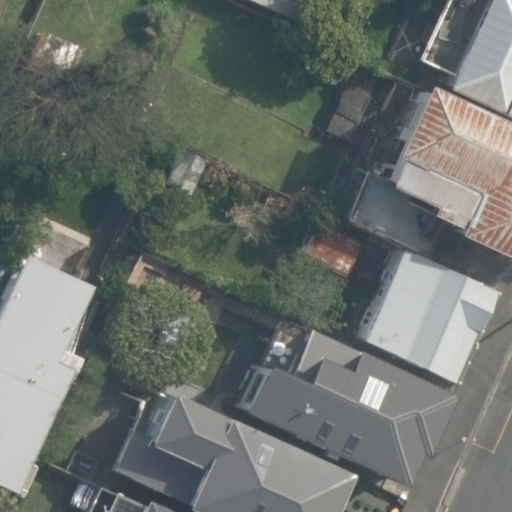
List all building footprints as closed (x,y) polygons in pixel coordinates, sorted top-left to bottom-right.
[(511,0),(486,0),(447,84),(511,113),(511,0)] [(511,234),(511,124),(410,78),(367,172),(414,193),(410,203),(442,217),(439,225),(503,254),(511,234)] [(501,288),(402,244),(365,334),(460,379),(501,288)] [(72,274),(5,247),(0,258),(0,482),(13,488),(70,352),(44,341),(72,274)] [(442,390),(285,319),(242,411),(400,482),(442,390)] [(322,511),(341,469),(161,389),(140,437),(188,459),(168,502),(191,511),(322,511)] [(169,511),(110,486),(99,511),(169,511)]
